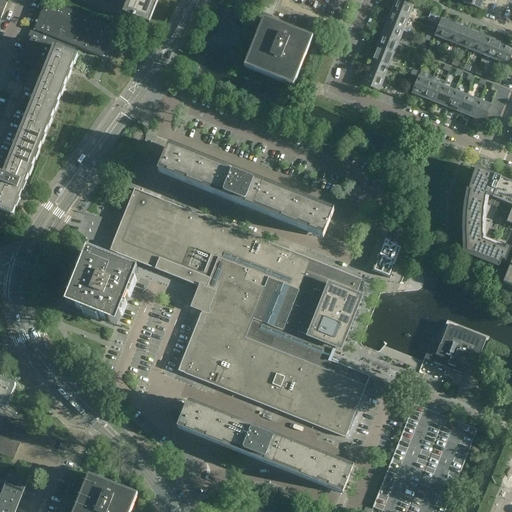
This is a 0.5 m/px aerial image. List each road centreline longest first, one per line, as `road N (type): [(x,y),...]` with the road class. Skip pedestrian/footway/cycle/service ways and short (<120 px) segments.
road 1 (tertiary): [(178,511),(164,484),(32,342),(18,277)]
road 2 (residential): [(495,152),(338,88),(373,0)]
road 3 (tertiary): [(81,170),(193,0)]
